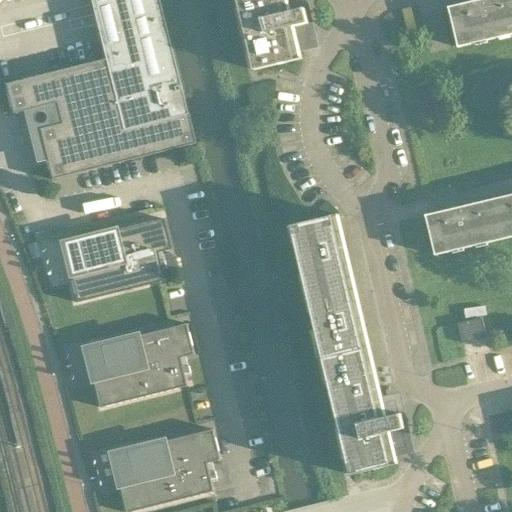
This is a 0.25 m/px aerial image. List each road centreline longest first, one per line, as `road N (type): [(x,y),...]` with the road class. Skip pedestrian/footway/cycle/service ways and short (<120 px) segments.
road 1 (residential): [(370,213),(346,196),(313,140),(317,80),(351,23)]
road 2 (residential): [(447,403),(405,376),(370,213)]
road 3 (residential): [(370,213),(388,174),(351,23)]
